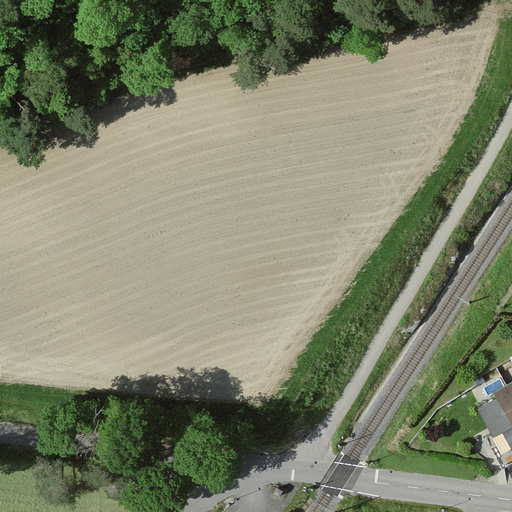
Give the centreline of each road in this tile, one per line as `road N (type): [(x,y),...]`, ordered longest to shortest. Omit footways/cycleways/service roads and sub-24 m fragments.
road 1 (unclassified): [(214,461),(511,499)]
road 2 (track): [(248,0),(158,38),(0,79)]
road 3 (unclassified): [(0,433),(214,461)]
